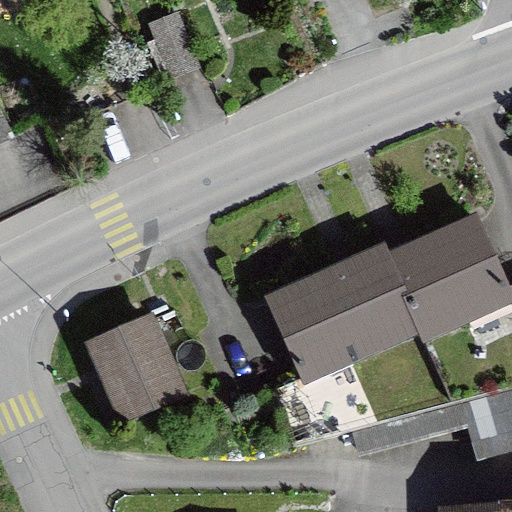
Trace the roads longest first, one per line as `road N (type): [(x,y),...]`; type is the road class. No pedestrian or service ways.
road 1 (tertiary): [(0,281),(244,166),(511,62)]
road 2 (residential): [(0,382),(58,511)]
